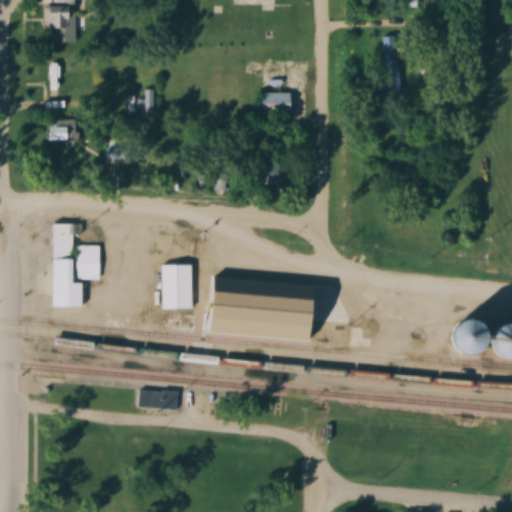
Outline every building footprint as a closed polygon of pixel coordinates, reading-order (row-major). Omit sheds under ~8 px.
[(409,0),(408,7),(416,8),(416,0),(409,0)] [(67,28),(67,12),(45,12),(45,28),(67,28)] [(384,63),(397,63),(397,38),(384,38),(384,63)] [(293,115),(293,93),(262,93),(262,115),(293,115)] [(77,141),(77,119),(47,119),(47,141),(77,141)] [(105,139),(105,159),(129,159),(129,139),(105,139)] [(283,165),(260,165),(260,185),(283,185),(283,165)] [(73,224),(53,224),(52,307),(85,307),(85,281),(100,281),(101,245),(73,245),(73,224)] [(194,310),(194,265),(163,265),(163,310),(194,310)] [(137,391),(137,409),(178,409),(178,391),(137,391)]
